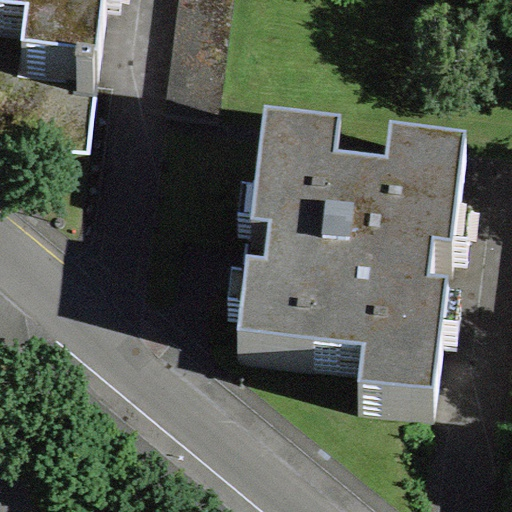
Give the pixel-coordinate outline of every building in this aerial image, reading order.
[(0,0),(0,148),(85,158),(103,0),(0,0)] [(215,124),(230,0),(175,0),(161,118),(215,124)] [(357,379),(353,415),(429,423),(441,314),(424,312),(428,275),(445,278),(459,165),(383,156),(379,193),(330,187),(335,151),(257,142),(231,363),(357,379)] [(511,420),(511,327),(499,431),(503,432),(505,420),(511,420)] [(511,432),(511,420),(505,420),(503,432),(511,432)]
